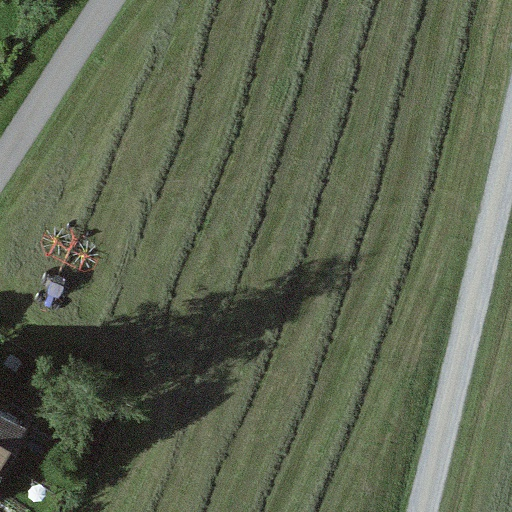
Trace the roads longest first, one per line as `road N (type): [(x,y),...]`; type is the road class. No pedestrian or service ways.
road 1 (track): [(511,175),(482,308),(418,511)]
road 2 (unclassified): [(109,0),(0,170)]
